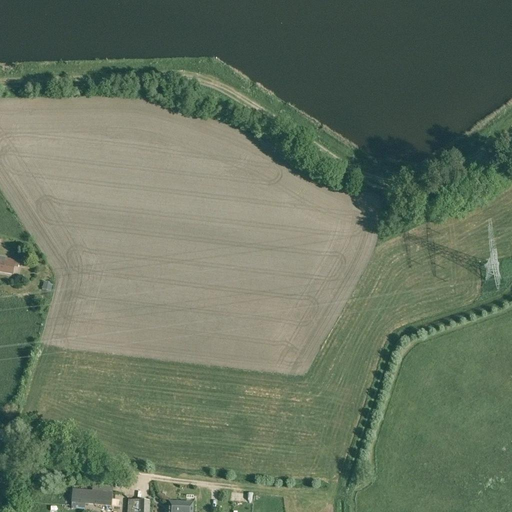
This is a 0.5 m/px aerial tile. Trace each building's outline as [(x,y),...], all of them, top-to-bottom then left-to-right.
[(17,267),(18,261),(0,257),(0,271),(12,274),(14,267),(17,267)] [(42,290),(51,291),(53,283),(44,282),(42,290)] [(71,504),(111,507),(112,493),(71,489),(71,504)] [(149,511),(149,501),(128,500),(127,511),(149,511)] [(192,511),(193,504),(169,503),(168,511),(192,511)]
